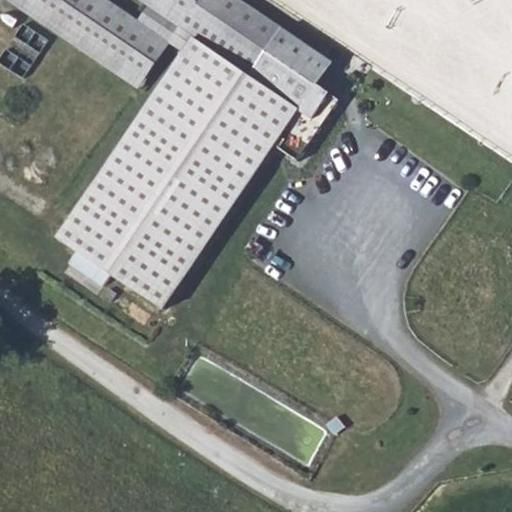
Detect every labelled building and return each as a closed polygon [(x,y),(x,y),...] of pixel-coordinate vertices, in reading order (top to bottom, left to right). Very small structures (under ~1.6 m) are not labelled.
[(139,24),(104,0),(8,0),(125,78),(154,35),(139,24)] [(239,0),(225,0),(200,39),(76,222),(180,292),(278,147),(304,109),(319,87),(334,64),(239,0)] [(200,39),(225,0),(177,0),(165,18),(154,35),(125,78),(141,89),(183,27),(200,39)] [(177,0),(138,0),(150,8),(165,18),(177,0)] [(0,60),(0,61),(26,78),(51,38),(24,21),(0,60)] [(299,162),(341,101),(319,87),(278,147),(299,162)] [(346,427),(338,417),(328,425),(336,435),(346,427)]
